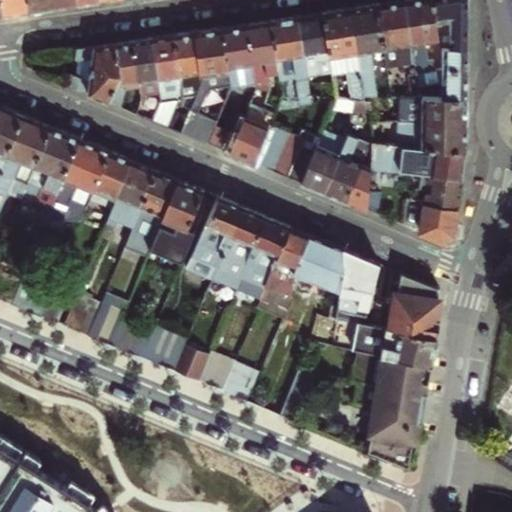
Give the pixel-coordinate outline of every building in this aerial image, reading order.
[(1,0),(3,15),(16,13),(27,11),(25,0),(1,0)] [(25,0),(27,11),(42,9),(52,8),(50,0),(25,0)] [(383,0),(378,1),(383,42),(386,65),(416,60),(405,0),(383,0)] [(417,69),(435,68),(433,57),(429,57),(426,41),(438,40),(431,0),(405,0),(416,60),(417,69)] [(431,0),(438,40),(440,47),(444,47),(467,48),(468,21),(468,0),(431,0)] [(350,5),(363,96),(377,96),(370,47),(366,45),(383,42),(378,1),(365,3),(350,5)] [(323,9),(333,69),(335,76),(350,74),(354,100),(364,101),(363,96),(350,5),(335,7),(323,9)] [(299,13),(310,73),(333,69),(323,9),(311,11),(299,13)] [(272,18),(281,76),(281,77),(298,74),(303,101),(314,99),(310,73),(299,13),(288,15),(272,18)] [(256,91),(270,95),(268,78),(281,76),(272,18),(256,20),(242,22),(251,67),(255,83),(256,91)] [(223,25),(232,85),(232,87),(255,83),(251,67),(242,22),(233,24),(223,25)] [(192,108),(182,132),(208,143),(216,124),(218,120),(199,112),(206,93),(208,90),(209,89),(214,88),(232,85),(223,25),(209,28),(194,30),(202,83),(197,95),(192,108)] [(179,96),(197,95),(202,83),(194,30),(185,31),(172,33),(179,96)] [(152,36),(160,93),(161,98),(151,120),(167,126),(179,97),(179,96),(172,33),(164,35),(152,36)] [(130,40),(138,89),(140,98),(138,103),(146,102),(147,94),(160,93),(152,36),(140,38),(130,40)] [(116,71),(109,102),(118,106),(122,89),(138,89),(130,40),(119,41),(111,43),(116,71)] [(72,75),(70,86),(109,102),(116,71),(111,43),(76,48),(75,59),(78,62),(77,69),(76,75),(72,75)] [(467,48),(444,47),(442,68),(435,68),(417,69),(416,69),(416,81),(442,81),(442,97),(466,97),(467,71),(467,48)] [(238,133),(230,153),(244,159),(254,163),(271,121),(276,109),(266,105),(270,95),(256,91),(238,133)] [(398,121),(466,122),(466,108),(466,97),(442,97),(423,96),(415,97),(407,96),(402,96),(398,96),(397,121),(398,121)] [(338,97),(334,106),(353,109),(354,100),(338,97)] [(354,100),(353,109),(369,112),(369,102),(364,101),(354,100)] [(0,167),(23,115),(11,109),(0,104),(0,167)] [(23,192),(28,180),(50,126),(37,120),(23,115),(0,167),(0,207),(6,193),(20,199),(23,192)] [(271,121),(254,163),(272,170),(286,137),(298,135),(299,135),(271,121)] [(397,145),(465,151),(465,135),(466,122),(398,121),(398,126),(398,131),(397,145)] [(238,133),(216,124),(208,143),(230,153),(238,133)] [(45,217),(79,138),(65,132),(50,126),(28,180),(23,192),(46,202),(40,216),(38,217),(33,226),(37,228),(33,236),(36,238),(45,217)] [(286,137),(272,170),(285,175),(306,129),(302,127),(299,135),(298,135),(286,137)] [(324,128),(320,136),(300,182),(309,186),(323,192),(346,138),(324,128)] [(320,136),(306,129),(285,175),(293,179),(300,182),(320,136)] [(348,133),(346,138),(323,192),(334,196),(346,201),(367,150),(362,147),(364,140),(348,133)] [(45,217),(80,216),(108,150),(93,144),(79,138),(45,217)] [(357,206),(369,211),(370,164),(371,143),(364,140),(362,147),(367,150),(346,201),(357,206)] [(371,143),(370,164),(418,171),(461,176),(463,165),(465,151),(397,145),(371,143)] [(110,210),(132,160),(120,155),(108,150),(80,216),(76,225),(85,229),(96,204),(110,210)] [(143,165),(132,160),(110,210),(106,221),(114,224),(116,220),(131,226),(156,170),(143,165)] [(146,254),(149,247),(179,180),(167,175),(156,170),(131,226),(123,244),(146,254)] [(422,199),(457,205),(459,192),(461,176),(418,171),(416,185),(423,186),(422,199)] [(173,259),(204,190),(192,185),(179,180),(149,247),(173,259)] [(211,276),(242,206),(229,200),(217,195),(186,265),(211,276)] [(418,232),(440,241),(453,232),(455,220),(457,205),(422,199),(418,232)] [(234,288),(234,287),(266,216),(255,211),(242,206),(211,276),(211,278),(234,288)] [(266,216),(234,287),(258,297),(289,225),(276,220),(266,216)] [(281,317),(285,319),(291,307),(293,281),(294,270),(294,269),(309,234),(299,229),(289,225),(258,297),(255,306),(281,317)] [(294,270),(341,288),(344,248),(324,240),(309,234),(294,269),(294,270)] [(357,302),(340,297),(339,300),(339,309),(364,314),(378,262),(362,256),(344,248),(341,288),(359,296),(357,302)] [(0,298),(9,302),(19,280),(20,277),(0,268),(0,298)] [(293,281),(339,300),(340,297),(341,288),(294,270),(293,281)] [(384,324),(435,338),(438,318),(432,317),(433,306),(436,286),(399,271),(394,300),(389,298),(384,324)] [(39,315),(53,321),(70,283),(55,277),(48,291),(39,315)] [(9,302),(39,315),(48,291),(19,280),(9,302)] [(62,324),(83,333),(97,302),(86,297),(88,293),(77,288),(62,324)] [(83,333),(106,343),(118,315),(125,301),(102,291),(97,302),(83,333)] [(321,306),(318,313),(333,319),(337,319),(338,311),(321,306)] [(106,343),(138,356),(150,328),(118,315),(106,343)] [(358,350),(431,366),(433,351),(435,338),(384,324),(359,318),(353,349),(358,350)] [(144,358),(171,370),(182,344),(189,327),(173,320),(169,329),(159,326),(144,358)] [(171,370),(195,380),(206,354),(182,344),(171,370)] [(206,354),(195,380),(219,389),(232,359),(208,349),(206,354)] [(358,383),(422,393),(423,385),(428,386),(429,377),(431,366),(358,350),(352,382),(358,383)] [(219,389),(245,400),(258,369),(232,359),(219,389)] [(278,413),(294,421),(314,373),(298,366),(278,413)] [(511,377),(499,396),(511,404),(511,377)] [(376,408),(369,451),(408,468),(415,425),(421,425),(424,411),(426,396),(422,395),(422,393),(358,383),(355,404),(376,408)] [(0,511),(101,511),(99,509),(97,505),(0,442),(0,511)]
